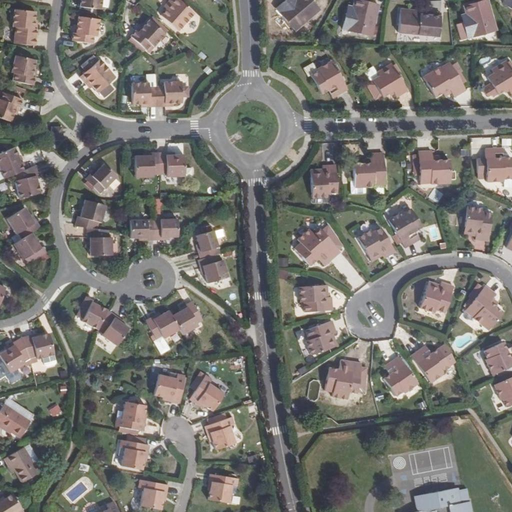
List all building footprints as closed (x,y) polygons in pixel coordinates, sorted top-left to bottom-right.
[(80,0),(80,7),(100,10),(101,0),(80,0)] [(171,6),(166,10),(161,16),(178,32),(195,14),(179,0),(170,0),(168,3),(171,6)] [(296,0),(292,4),(288,0),(287,0),(276,10),(295,32),(319,12),(308,0),(296,0)] [(350,16),(345,15),(341,30),(370,38),(377,6),(353,0),(351,8),(350,16)] [(467,22),(462,23),(466,39),(498,31),(489,0),(463,6),(465,15),(467,22)] [(33,29),(34,21),(35,12),(13,10),(12,28),(15,28),(14,44),(35,47),(36,29),(33,29)] [(422,16),(422,12),(411,11),(408,34),(440,37),(442,18),(422,16)] [(76,34),(73,33),(72,42),(93,44),(94,37),(97,37),(99,20),(78,17),(77,25),(76,34)] [(138,33),(136,31),(130,37),(146,51),(151,46),(154,48),(165,35),(149,21),(144,27),(138,33)] [(32,77),(33,69),(35,61),(15,56),(11,73),(14,74),(12,81),(33,86),(35,78),(32,77)] [(96,64),(98,61),(93,56),(90,58),(96,64)] [(89,83),(93,87),(98,93),(116,78),(100,60),(98,61),(96,64),(90,58),(81,67),(85,72),(79,78),(86,85),(89,83)] [(511,67),(509,62),(508,61),(493,70),(496,73),(488,78),(492,84),(483,89),(489,97),(493,95),(495,97),(505,91),(510,88),(511,91),(511,92),(511,67)] [(320,95),(327,92),(331,90),(336,98),(348,91),(331,62),(315,71),(316,74),(310,77),(320,95)] [(443,73),(441,69),(424,79),(435,99),(442,95),(450,89),(452,93),(455,98),(466,90),(465,88),(457,76),(461,73),(463,72),(457,63),(452,66),(452,67),(443,73)] [(452,67),(452,66),(450,64),(441,69),(443,73),(452,67)] [(372,82),(373,83),(377,89),(371,93),(377,100),(383,97),(384,99),(389,95),(394,92),(395,94),(398,97),(408,90),(397,75),(392,67),(391,65),(377,74),(379,77),(372,82)] [(457,76),(465,88),(468,86),(461,73),(457,76)] [(157,108),(156,88),(149,88),(148,83),(131,84),(132,106),(141,105),(149,105),(149,108),(157,108)] [(165,104),(173,104),(182,104),(181,83),(164,83),(164,88),(156,88),(157,108),(165,108),(165,104)] [(367,87),(371,93),(377,89),(373,83),(367,87)] [(450,89),(442,95),(444,99),(452,93),(450,89)] [(332,100),(336,98),(331,90),(327,92),(332,100)] [(17,107),(19,108),(22,101),(3,93),(0,99),(0,118),(11,123),(13,115),(17,107)] [(62,129),(51,129),(51,138),(62,138),(62,129)] [(15,174),(24,170),(15,147),(5,151),(0,153),(0,169),(1,171),(4,178),(15,174)] [(499,158),(498,148),(484,149),(484,158),(475,159),(476,173),(485,173),(485,178),(485,182),(503,182),(503,179),(511,179),(510,157),(502,158),(499,158)] [(160,174),(159,152),(151,153),(151,155),(142,156),(134,156),(135,178),(152,177),(152,175),(160,174)] [(159,152),(160,174),(166,174),(166,177),(184,176),(183,154),(175,154),(166,155),(166,152),(159,152)] [(419,181),(429,181),(429,187),(448,186),(448,183),(453,183),(453,175),(448,175),(448,163),(439,164),(432,164),(432,158),(432,153),(418,153),(419,156),(413,156),(413,167),(419,166),(419,181)] [(353,165),(353,180),(353,188),(364,187),(372,187),(372,186),(372,182),(382,182),(381,154),(368,155),(368,160),(368,165),(361,165),(353,165)] [(92,176),(90,174),(85,179),(100,193),(117,177),(104,164),(98,170),(92,176)] [(24,170),(15,174),(17,180),(14,182),(19,199),(41,193),(36,176),(38,175),(36,165),(24,170)] [(321,176),(308,177),(309,197),(324,196),(324,193),(335,193),(334,165),(321,165),(321,169),(321,176)] [(364,194),(364,187),(353,188),(353,180),(349,180),(350,194),(364,194)] [(85,228),(97,229),(99,223),(101,223),(105,206),(84,200),(80,217),(78,216),(75,227),(85,228)] [(34,223),(30,215),(25,208),(7,219),(16,234),(19,233),(22,239),(32,233),(41,228),(37,221),(34,223)] [(411,232),(415,230),(421,226),(410,208),(404,211),(402,209),(387,219),(404,247),(416,240),(411,232)] [(467,209),(464,229),(477,230),(476,237),(475,242),(488,243),(492,215),(482,213),(482,211),(467,209)] [(162,238),(169,238),(178,238),(178,219),(154,220),(154,240),(162,240),(162,238)] [(154,240),(154,220),(131,221),(131,238),(139,238),(146,238),(146,241),(154,240)] [(218,253),(219,252),(212,230),(210,230),(209,224),(201,227),(202,232),(195,235),(198,243),(200,250),(197,251),(200,258),(218,253)] [(329,238),(323,229),(322,227),(314,232),(310,225),(297,234),(300,238),(293,243),(306,262),(316,256),(323,252),(328,260),(340,253),(337,250),(342,247),(334,234),(329,238)] [(329,238),(334,234),(328,226),(323,229),(329,238)] [(89,239),(90,247),(90,256),(112,256),(111,237),(109,237),(109,231),(97,229),(85,228),(87,239),(89,239)] [(377,250),(380,256),(383,260),(394,253),(379,229),(371,234),(369,231),(356,240),(366,256),(377,250)] [(411,232),(416,240),(419,238),(415,230),(411,232)] [(22,239),(13,244),(22,260),(25,259),(28,265),(47,253),(43,246),(41,247),(32,233),(22,239)] [(377,250),(366,256),(369,262),(380,256),(377,250)] [(323,252),(316,256),(321,264),(328,260),(323,252)] [(202,266),(204,274),(207,282),(227,276),(222,259),(220,260),(218,253),(200,258),(197,259),(199,267),(202,266)] [(483,297),(485,293),(487,288),(474,282),(473,286),(467,283),(462,296),(464,297),(468,299),(464,308),(473,312),(472,315),(471,316),(490,324),(498,304),(490,300),(483,297)] [(432,292),(426,290),(419,288),(412,310),(431,316),(431,315),(433,311),(442,314),(450,287),(435,283),(433,288),(432,292)] [(318,296),(318,284),(298,285),(299,301),(302,301),(302,311),(331,309),(330,296),(325,296),(318,296)] [(97,329),(107,309),(91,302),(92,299),(86,296),(76,315),(81,318),(80,321),(97,329)] [(181,335),(182,334),(197,326),(196,323),(202,320),(192,301),(184,305),(186,308),(179,311),(170,316),(179,330),(181,335)] [(107,309),(97,329),(102,333),(101,335),(116,346),(128,328),(122,323),(114,318),(115,315),(107,309)] [(168,349),(163,338),(179,330),(170,316),(168,311),(160,315),(152,319),(151,317),(145,321),(153,335),(156,339),(153,341),(160,354),(168,349)] [(309,355),(328,349),(324,337),(331,335),(335,333),(331,321),(304,330),(307,339),(304,340),(309,355)] [(29,358),(30,358),(35,357),(36,359),(53,354),(48,333),(39,336),(31,338),(30,335),(21,338),(20,338),(29,358)] [(335,347),(331,335),(324,337),(328,349),(335,347)] [(29,358),(20,338),(11,343),(13,346),(5,350),(0,352),(0,358),(8,373),(24,364),(23,361),(29,358)] [(511,347),(506,350),(504,346),(501,339),(482,347),(485,355),(483,356),(490,372),(511,362),(511,347)] [(443,343),(429,352),(426,355),(421,347),(409,355),(429,382),(443,372),(442,370),(455,360),(443,343)] [(424,345),(421,347),(426,355),(429,352),(424,345)] [(398,357),(386,365),(391,373),(389,375),(382,380),(394,396),(400,392),(401,394),(417,383),(398,357)] [(360,363),(345,363),(345,372),(337,372),(327,371),(326,394),(333,395),(333,400),(349,400),(349,392),(358,393),(358,391),(359,381),(364,381),(365,368),(360,367),(360,363)] [(383,367),(389,375),(391,373),(386,365),(383,367)] [(170,399),(169,402),(177,404),(183,376),(176,374),(175,379),(158,375),(153,396),(161,397),(170,399)] [(199,401),(206,406),(213,410),(224,393),(210,384),(213,379),(206,374),(191,399),(197,403),(199,401)] [(511,402),(511,374),(492,383),(499,400),(502,399),(504,406),(511,402)] [(142,422),(143,413),(145,404),(124,400),(121,418),(116,417),(115,425),(119,426),(119,430),(137,433),(137,429),(143,431),(145,422),(142,422)] [(0,424),(11,432),(20,437),(30,420),(4,403),(2,406),(0,409),(0,424)] [(58,405),(49,410),(54,418),(63,413),(58,405)] [(210,432),(213,441),(216,449),(236,442),(231,426),(235,424),(233,416),(205,426),(207,434),(210,432)] [(11,432),(0,424),(0,427),(10,433),(11,432)] [(144,451),(147,452),(148,445),(121,439),(119,447),(124,448),(121,466),(140,469),(142,459),(144,451)] [(39,472),(33,462),(24,447),(5,458),(8,465),(12,463),(15,470),(23,482),(39,472)] [(215,479),(213,488),(212,497),(232,500),(236,482),(240,483),(242,475),(213,470),(212,478),(215,479)] [(164,491),(167,492),(168,484),(140,479),(138,487),(143,488),(140,505),(160,509),(162,500),(164,491)] [(470,511),(468,500),(459,503),(456,490),(456,486),(413,495),(416,510),(408,511),(470,511)] [(466,488),(456,490),(459,503),(468,500),(466,488)] [(0,511),(18,511),(22,509),(11,494),(0,501),(0,511)] [(117,511),(114,502),(106,505),(108,510),(102,511),(117,511)]
